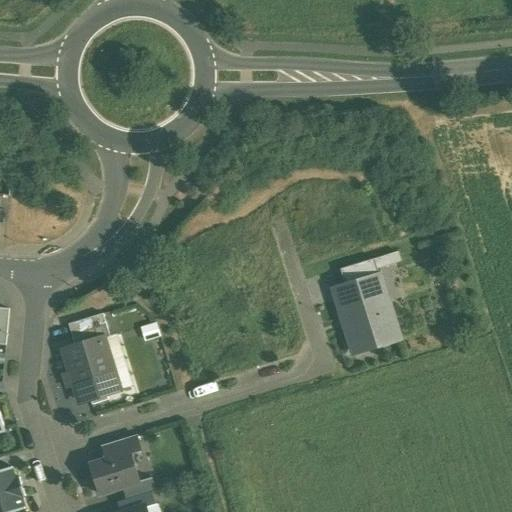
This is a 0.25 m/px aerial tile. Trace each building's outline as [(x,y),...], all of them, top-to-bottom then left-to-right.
[(375,259),(341,270),(346,287),(380,276),(375,259)] [(346,287),(334,290),(352,348),(374,341),(375,347),(400,339),(389,304),(388,304),(380,276),(346,287)] [(9,310),(0,308),(0,345),(6,346),(9,310)] [(103,314),(92,318),(95,329),(107,326),(103,314)] [(92,318),(69,325),(72,336),(95,329),(92,318)] [(107,326),(95,329),(99,340),(103,339),(110,337),(107,326)] [(95,329),(72,336),(76,347),(99,340),(95,329)] [(76,347),(65,351),(80,402),(91,399),(107,394),(119,390),(103,339),(99,340),(76,347)] [(107,394),(91,399),(92,405),(109,400),(107,394)] [(136,436),(102,446),(106,460),(130,453),(131,455),(141,452),(136,436)] [(106,460),(91,465),(100,495),(139,483),(131,455),(130,453),(106,460)] [(0,471),(0,511),(16,511),(25,509),(22,498),(26,497),(20,477),(16,479),(12,467),(0,471)] [(152,492),(117,502),(120,511),(128,511),(144,507),(145,508),(156,505),(152,492)]
